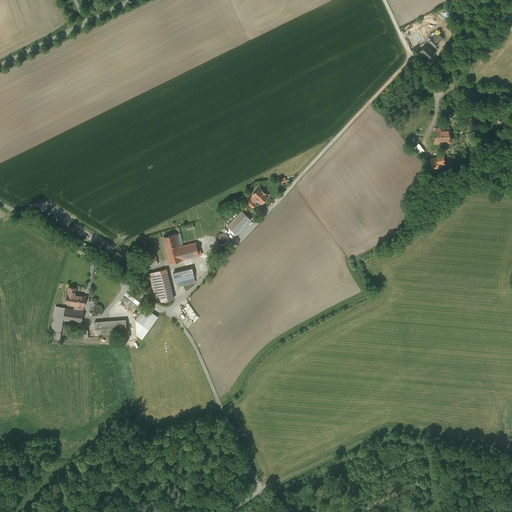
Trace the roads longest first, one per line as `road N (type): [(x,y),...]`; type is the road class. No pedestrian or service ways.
road 1 (track): [(261,489),(391,428),(511,455)]
road 2 (track): [(168,314),(187,335),(261,489),(225,511)]
road 3 (unclassified): [(0,204),(168,314)]
road 4 (unclassified): [(131,0),(0,66)]
